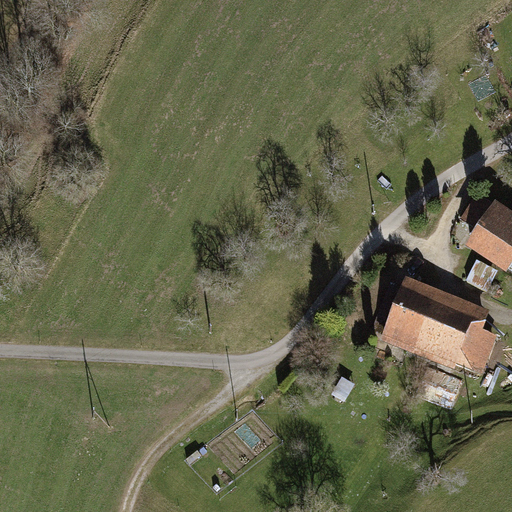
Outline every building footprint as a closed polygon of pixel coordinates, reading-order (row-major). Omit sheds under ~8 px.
[(478,202),(459,233),(475,243),(468,255),(511,282),(511,281),(511,217),(498,209),(495,213),(478,202)] [(498,278),(478,267),(475,274),(468,286),(488,297),(498,278)] [(406,285),(381,349),(456,378),(458,373),(484,383),(500,343),(484,336),(491,317),(406,285)] [(356,390),(344,383),(333,402),(345,409),(356,390)] [(197,458),(186,466),(190,472),(201,463),(197,458)]
